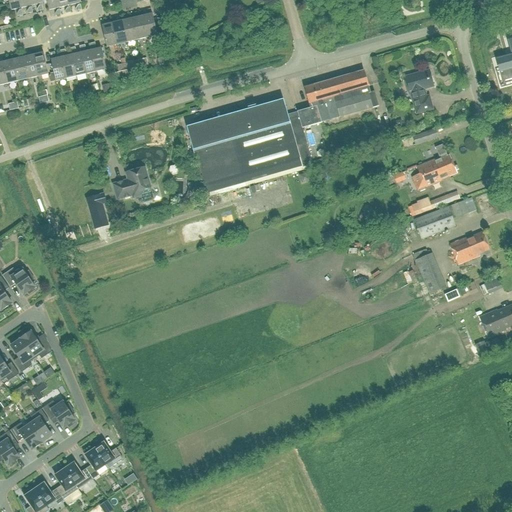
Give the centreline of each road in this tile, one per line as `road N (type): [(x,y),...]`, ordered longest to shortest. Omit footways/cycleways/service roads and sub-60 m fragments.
road 1 (unclassified): [(0,158),(306,65)]
road 2 (residential): [(0,490),(89,427),(39,310),(0,336)]
road 3 (residential): [(511,212),(456,23)]
road 4 (unclassified): [(306,65),(456,23)]
